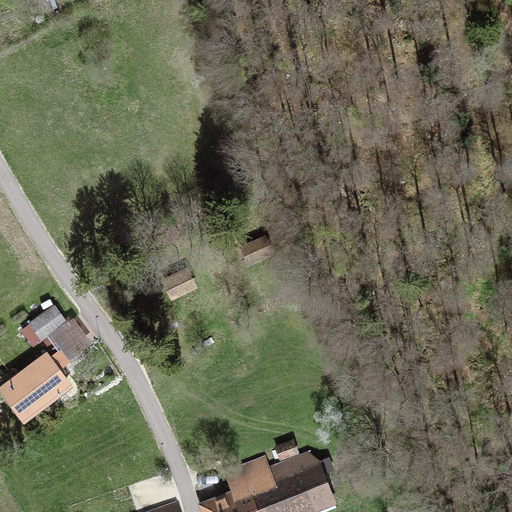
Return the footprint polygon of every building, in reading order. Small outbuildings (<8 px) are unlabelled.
[(264,238),(243,247),(249,261),(270,252),(264,238)] [(186,270),(166,280),(173,296),(194,287),(186,270)] [(65,321),(54,306),(31,323),(41,337),(65,321)] [(47,356),(8,385),(28,413),(68,383),(57,369),(68,361),(60,350),(49,358),(47,356)] [(235,494),(205,505),(207,511),(300,511),(333,499),(319,462),(310,453),(270,469),(265,457),(226,472),(235,494)] [(179,511),(176,503),(151,511),(179,511)]
